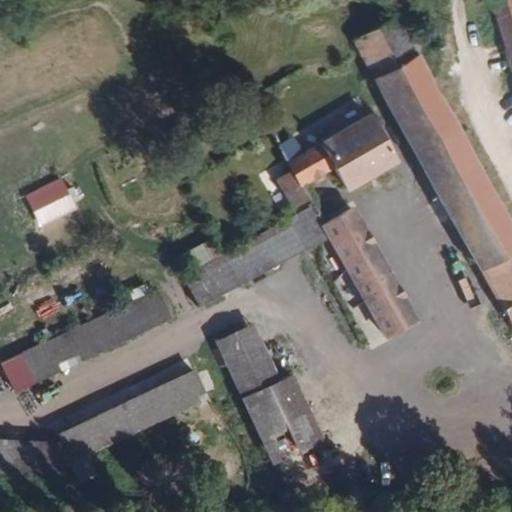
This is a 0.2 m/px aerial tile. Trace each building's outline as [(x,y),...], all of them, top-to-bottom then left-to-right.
[(511,0),(496,0),(511,54),(511,0)] [(511,252),(511,223),(415,49),(421,1),(352,39),(481,270),(511,252)] [(395,161),(369,114),(299,152),(292,141),(281,147),(300,182),(333,165),(345,189),(395,161)] [(202,306),(330,235),(323,222),(311,202),(183,273),(202,306)] [(415,320),(352,206),(323,222),(330,235),(368,303),(382,329),(386,334),(415,320)] [(511,306),(511,252),(481,270),(504,311),(511,306)] [(34,382),(172,319),(157,287),(19,350),(34,382)] [(382,329),(368,303),(352,313),(366,338),(382,329)] [(281,377),(255,320),(214,339),(287,492),(338,469),(294,373),(281,377)] [(71,462),(208,397),(195,368),(56,432),(62,444),(71,462)] [(0,471),(53,470),(71,462),(62,444),(0,445),(0,471)]
